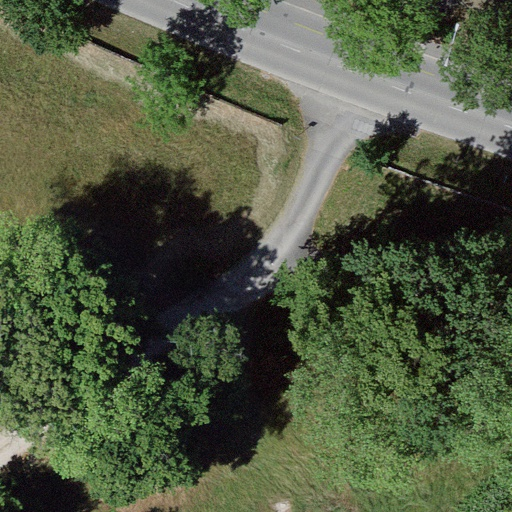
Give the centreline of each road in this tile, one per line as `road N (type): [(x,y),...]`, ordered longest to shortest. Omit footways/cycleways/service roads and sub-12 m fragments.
road 1 (track): [(367,73),(291,201),(102,382),(0,442)]
road 2 (tertiary): [(185,0),(367,73),(511,119)]
road 3 (track): [(291,201),(511,177)]
